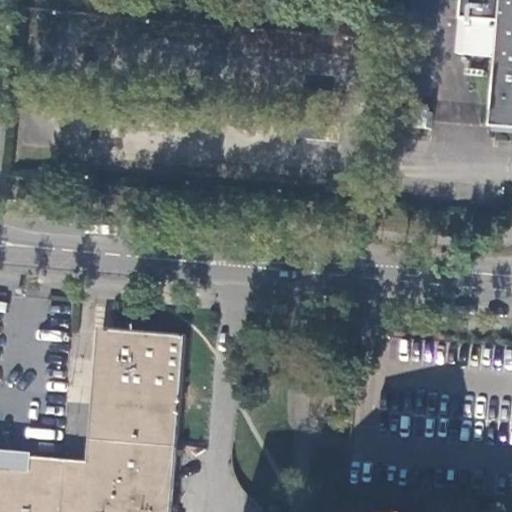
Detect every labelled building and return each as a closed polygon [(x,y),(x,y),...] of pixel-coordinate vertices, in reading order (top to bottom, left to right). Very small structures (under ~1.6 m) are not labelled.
[(499,0),(460,0),(457,56),(495,59),(499,0)] [(490,122),(490,128),(511,130),(511,0),(499,0),(495,59),(490,122)] [(428,116),(394,113),(393,128),(427,131),(428,116)] [(511,346),(376,334),(363,333),(352,483),(511,497),(511,346)] [(0,468),(103,478),(115,338),(103,336),(93,465),(64,462),(0,457),(0,468)] [(0,468),(0,511),(176,511),(192,343),(115,338),(103,478),(0,468)]
